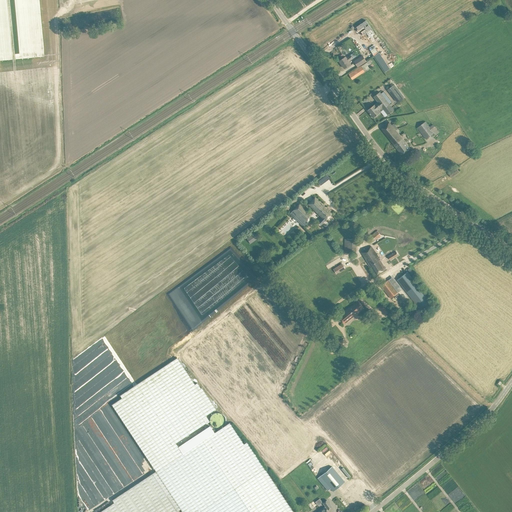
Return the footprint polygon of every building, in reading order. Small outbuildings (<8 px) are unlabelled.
[(377,39),(372,44),(375,48),(381,43),(377,39)] [(380,52),(375,55),(385,72),(391,68),(380,52)] [(339,61),(344,68),(350,64),(349,61),(353,59),(350,55),(346,58),(345,57),(339,61)] [(354,61),(358,67),(366,61),(363,55),(354,61)] [(348,67),(348,68),(340,72),(342,75),(352,69),(350,66),(348,67)] [(349,74),(352,79),(364,71),(361,66),(349,74)] [(387,90),(397,102),(404,97),(394,84),(387,90)] [(388,115),(392,111),(394,110),(380,92),(374,96),(378,102),(367,110),(373,118),(381,112),(380,112),(384,109),(388,115)] [(426,121),(417,128),(426,139),(434,133),(435,134),(439,132),(433,124),(430,127),(428,124),(426,121)] [(394,123),(391,125),(390,123),(382,129),(402,155),(410,149),(396,130),(398,129),(394,123)] [(456,167),(448,173),(451,178),(459,172),(456,167)] [(315,197),(308,204),(314,209),(314,210),(321,217),(317,221),(321,225),(332,214),(315,197)] [(307,223),(308,223),(311,220),(311,214),(299,203),(293,210),(290,214),(303,227),(307,223)] [(369,237),(374,242),(381,236),(377,230),(369,237)] [(258,238),(253,232),(248,235),(249,236),(246,238),(247,240),(250,244),(258,238)] [(344,253),(356,253),(356,239),(345,239),(344,253)] [(371,245),(361,252),(363,254),(370,266),(371,265),(374,270),(376,274),(376,275),(386,269),(373,248),(371,245)] [(342,263),(337,266),(340,271),(345,268),(342,263)] [(398,280),(424,313),(433,306),(407,272),(398,280)] [(381,286),(391,298),(398,293),(388,280),(381,286)] [(338,316),(342,320),(344,323),(363,307),(362,305),(358,301),(349,308),(338,316)] [(344,347),(348,343),(345,338),(340,342),(344,347)] [(114,503),(99,511),(175,511),(180,509),(182,511),(293,511),(275,485),(247,442),(243,444),(229,423),(214,433),(210,426),(178,447),(176,443),(206,423),(202,418),(205,416),(215,409),(201,387),(201,388),(197,383),(195,384),(177,357),(120,395),(122,398),(112,405),(156,471),(112,500),(114,503)] [(218,411),(213,416),(221,425),(226,420),(218,411)] [(84,511),(86,511),(141,474),(99,413),(88,421),(96,420),(93,423),(90,423),(92,427),(93,442),(91,444),(92,452),(89,454),(95,462),(90,462),(90,464),(89,465),(92,465),(92,466),(83,466),(87,472),(93,481),(93,497),(89,492),(89,495),(89,494),(83,498),(84,499),(84,511)] [(317,478),(327,491),(330,488),(333,491),(344,482),(332,466),(317,478)] [(323,503),(325,507),(324,507),(317,511),(327,511),(326,510),(327,509),(328,509),(332,506),(327,500),(323,503)]
